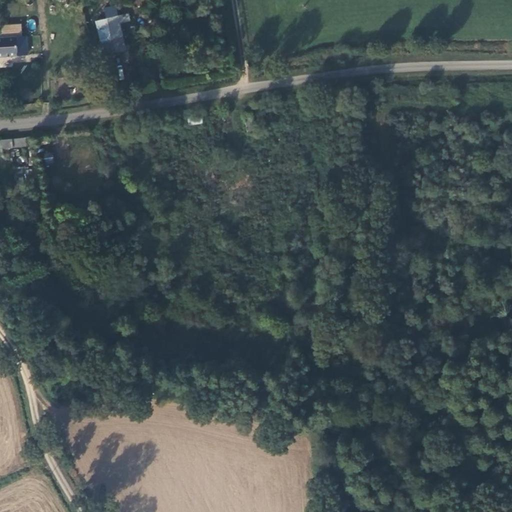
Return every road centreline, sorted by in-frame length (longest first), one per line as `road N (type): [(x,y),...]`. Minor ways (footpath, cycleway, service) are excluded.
road 1 (unclassified): [(511,64),(397,69),(0,123)]
road 2 (unclassified): [(0,340),(16,364),(39,445),(76,511)]
